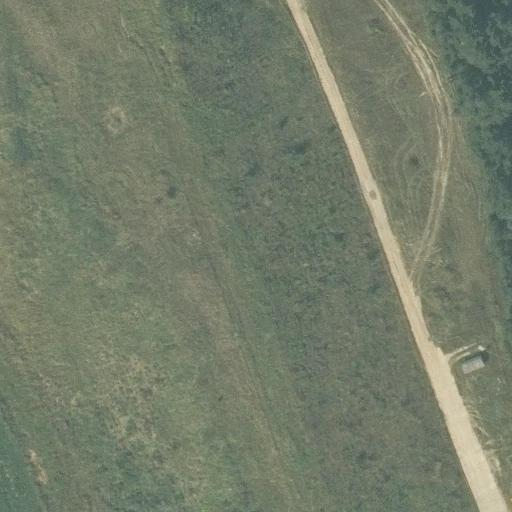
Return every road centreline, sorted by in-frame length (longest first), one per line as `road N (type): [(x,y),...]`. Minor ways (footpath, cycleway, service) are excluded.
road 1 (track): [(497,511),(292,0)]
road 2 (track): [(438,364),(312,244),(107,0)]
